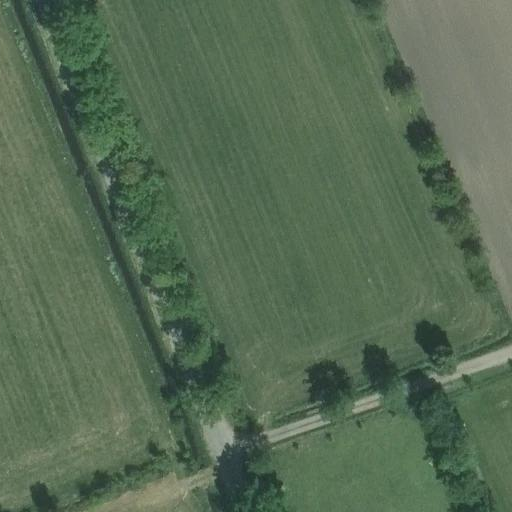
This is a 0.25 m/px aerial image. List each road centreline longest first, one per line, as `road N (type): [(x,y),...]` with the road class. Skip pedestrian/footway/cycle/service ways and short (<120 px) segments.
road 1 (unclassified): [(240,511),(44,0)]
road 2 (track): [(225,457),(511,353)]
